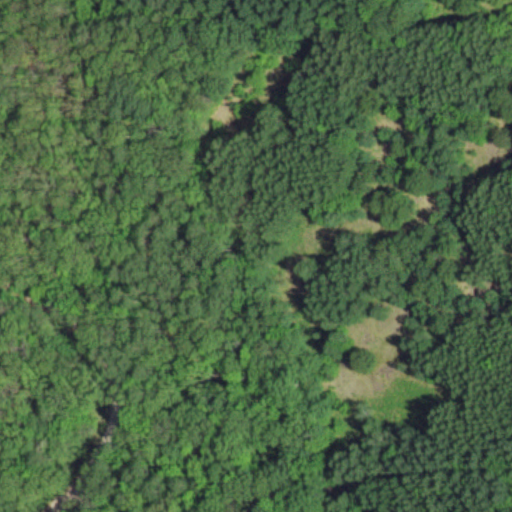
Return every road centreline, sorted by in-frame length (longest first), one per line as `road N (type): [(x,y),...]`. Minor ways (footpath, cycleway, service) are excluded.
road 1 (track): [(189,511),(339,483),(511,468)]
road 2 (residential): [(51,511),(113,439),(108,370),(100,342),(63,309),(0,279)]
